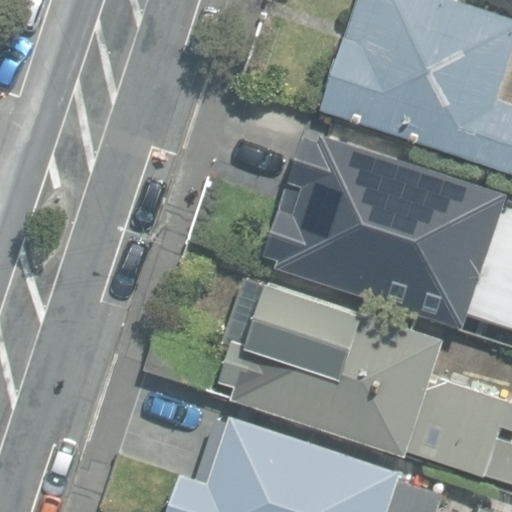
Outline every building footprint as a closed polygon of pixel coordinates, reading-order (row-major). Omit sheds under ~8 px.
[(360,0),(326,105),(511,165),(511,98),(503,95),(511,67),(511,13),(471,0),(360,0)] [(281,261),(470,323),(511,192),(511,189),(325,128),(322,136),(307,131),(269,249),(284,254),(281,261)] [(413,444),(511,476),(511,438),(501,435),(511,400),(511,396),(437,371),(449,334),(248,268),(226,336),(238,340),(226,375),(242,380),(238,392),(411,449),(413,444)] [(150,365),(215,387),(227,349),(163,328),(150,365)] [(135,403),(204,427),(217,389),(147,365),(135,403)] [(508,511),(494,507),(492,511),(435,511),(442,493),(407,482),(413,464),(233,407),(218,455),(205,451),(199,470),(185,465),(170,511),(508,511)]
